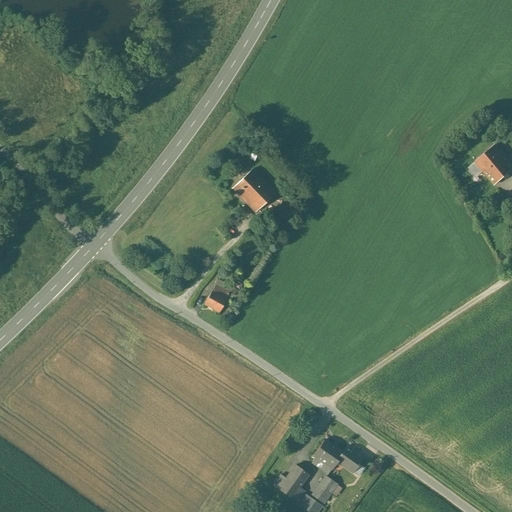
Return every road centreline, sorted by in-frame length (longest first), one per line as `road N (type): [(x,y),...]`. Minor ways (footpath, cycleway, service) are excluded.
road 1 (unclassified): [(92,246),(470,511)]
road 2 (secondary): [(270,0),(194,121),(92,246)]
road 3 (unclassified): [(0,149),(92,246)]
road 4 (secondary): [(92,246),(0,339)]
